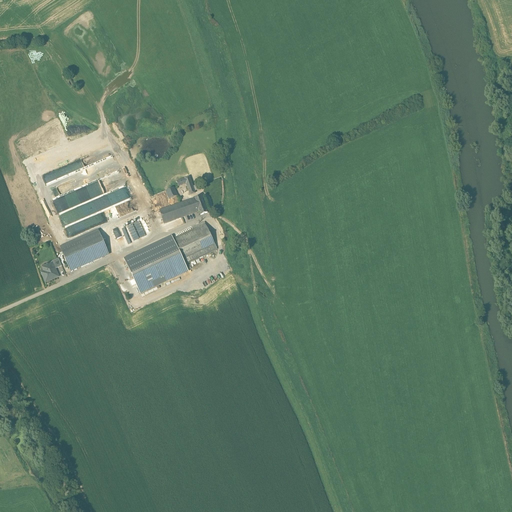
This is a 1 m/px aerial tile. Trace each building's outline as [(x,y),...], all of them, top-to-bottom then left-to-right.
[(25,158),(59,145),(56,138),(57,138),(54,130),(52,126),(15,140),(18,147),(20,146),(23,154),(24,153),(25,158)] [(34,164),(56,153),(53,148),(32,159),(34,164)] [(71,163),(74,155),(69,153),(66,161),(71,163)] [(99,155),(73,165),(75,172),(102,161),(99,155)] [(35,171),(55,165),(54,160),(34,167),(35,171)] [(49,178),(63,171),(62,167),(47,173),(49,178)] [(190,177),(185,179),(187,184),(191,195),(196,193),(190,177)] [(174,188),(166,191),(169,200),(177,196),(174,188)] [(137,191),(112,202),(115,210),(141,199),(137,191)] [(202,196),(195,199),(200,212),(201,215),(208,213),(202,196)] [(195,199),(160,211),(165,224),(200,212),(195,199)] [(119,220),(133,216),(131,210),(109,216),(112,224),(117,222),(115,218),(118,217),(119,220)] [(139,215),(119,222),(128,246),(141,241),(136,227),(143,224),(139,215)] [(128,246),(119,222),(114,224),(123,248),(128,246)] [(193,230),(173,239),(184,265),(200,257),(217,249),(216,248),(204,223),(193,228),(193,230)] [(143,224),(136,227),(141,241),(148,239),(143,224)] [(98,231),(60,248),(70,271),(109,254),(98,231)] [(172,237),(124,259),(140,293),(169,280),(188,271),(184,265),(173,239),(172,237)] [(58,259),(51,262),(52,264),(52,263),(55,269),(62,266),(58,259)] [(52,264),(45,267),(47,271),(42,273),(46,282),(58,277),(55,269),(52,263),(52,264)]
